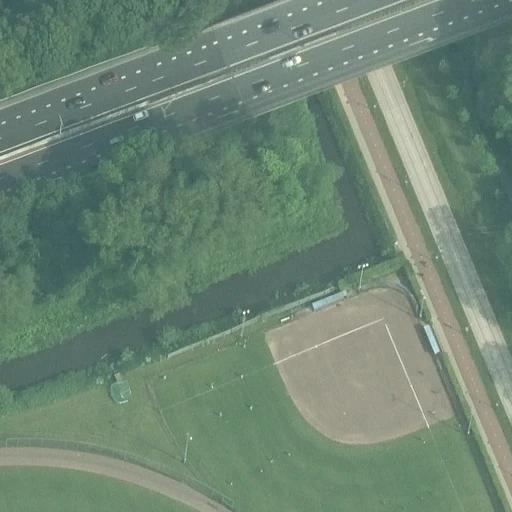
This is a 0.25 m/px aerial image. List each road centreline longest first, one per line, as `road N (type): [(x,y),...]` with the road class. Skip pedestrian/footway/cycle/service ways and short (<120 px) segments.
road 1 (trunk): [(0,180),(478,0)]
road 2 (trunk): [(367,0),(0,139)]
